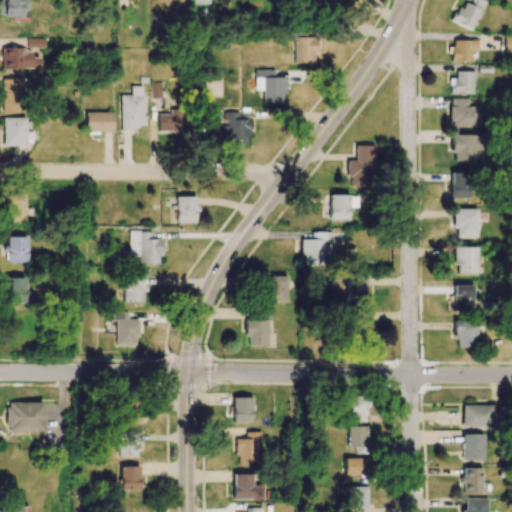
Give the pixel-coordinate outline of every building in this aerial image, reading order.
[(26,0),(0,0),(0,16),(27,16),(26,0)] [(482,8),(485,0),(470,0),(470,2),(482,8)] [(471,30),(480,10),(461,1),(452,22),(471,30)] [(511,35),(504,36),(503,52),(511,52),(511,35)] [(315,38),(294,37),(294,62),(315,63),(315,38)] [(470,62),(470,49),(477,49),(477,40),(451,40),(451,62),(470,62)] [(1,68),(39,68),(39,57),(30,57),(30,49),(2,48),(1,68)] [(274,70),(254,70),(254,90),(262,90),(262,102),(283,103),(283,77),(273,77),(274,70)] [(473,93),(473,71),(454,71),(454,79),(448,79),(448,93),(473,93)] [(20,79),(1,79),(2,113),(21,113),(20,79)] [(120,131),(131,131),(131,125),(143,125),(143,86),(130,86),(130,95),(120,95),(120,131)] [(467,99),(449,98),(449,126),(479,127),(479,106),(467,106),(467,99)] [(180,130),(180,109),(168,110),(168,114),(157,114),(158,131),(180,130)] [(111,112),(84,112),(85,132),(112,131),(111,112)] [(246,144),(246,137),(249,137),(249,119),(238,119),(238,112),(224,112),(225,126),(219,126),(219,138),(223,137),(223,145),(246,144)] [(2,118),(2,145),(31,144),(31,131),(25,131),(24,117),(2,118)] [(474,150),(480,150),(480,135),(452,135),(451,161),(473,161),(474,150)] [(373,146),(354,145),(354,161),(347,160),(347,186),(368,186),(368,161),(373,161),(373,146)] [(450,197),(469,198),(470,173),(450,172),(450,197)] [(348,220),(348,195),(329,194),(328,220),(348,220)] [(23,221),(23,196),(5,196),(5,221),(23,221)] [(196,197),(176,196),(175,222),(194,222),(194,212),(196,212),(196,197)] [(476,209),(454,209),(453,237),(476,237),(476,209)] [(157,264),(157,257),(161,256),(160,239),(150,239),(150,231),(128,231),(129,256),(137,256),(138,264),(157,264)] [(300,239),(300,257),(303,257),(303,265),(330,265),(329,242),(332,242),(331,232),(311,232),(311,239),(300,239)] [(25,237),(5,237),(5,262),(25,262),(25,237)] [(476,247),(454,247),(454,274),(477,274),(476,247)] [(142,302),(142,293),(143,293),(143,276),(122,276),(123,302),(142,302)] [(285,276),(264,276),(265,302),(286,301),(285,276)] [(367,277),(346,276),(345,299),(366,300),(367,277)] [(24,278),(4,277),(4,302),(23,303),(24,278)] [(471,285),(452,285),(453,309),(472,309),(471,285)] [(114,344),(136,345),(136,319),(127,319),(127,312),(114,312),(114,344)] [(266,345),(266,319),(244,320),(244,337),(247,337),(248,345),(266,345)] [(475,348),(476,320),(454,319),(453,347),(475,348)] [(366,422),(366,395),(346,395),(346,421),(366,422)] [(232,423),(251,422),(251,397),(232,398),(232,423)] [(41,402),(5,403),(6,432),(42,432),(41,402)] [(492,406),(461,405),(460,426),(499,427),(499,411),(492,411),(492,406)] [(366,447),(365,426),(346,426),(347,447),(366,447)] [(115,456),(137,456),(137,429),(116,429),(115,456)] [(236,464),(260,464),(260,432),(245,432),(245,439),(235,439),(236,464)] [(481,460),(482,435),(462,434),(461,460),(481,460)] [(343,475),(368,474),(368,458),(343,458),(343,475)] [(138,466),(119,466),(120,490),(139,490),(138,466)] [(480,493),(481,468),(462,468),(462,493),(480,493)] [(263,499),(262,485),(252,485),(251,474),(232,474),(232,500),(263,499)] [(367,509),(366,486),(349,486),(349,509),(367,509)] [(485,511),(486,499),(462,499),(462,511),(485,511)]
